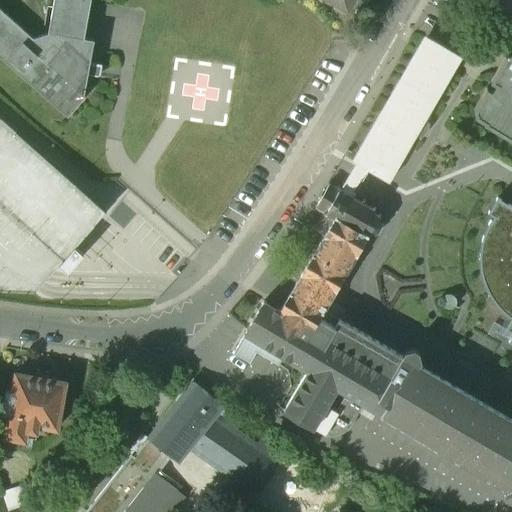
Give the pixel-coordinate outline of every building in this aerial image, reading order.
[(53,0),(48,33),(34,38),(0,8),(0,56),(67,116),(85,96),(84,95),(94,40),(83,39),(90,0),(53,0)] [(326,0),(348,12),(354,0),(326,0)] [(494,0),(485,0),(476,17),(486,23),(498,2),(494,0)] [(349,178),(341,191),(352,197),(354,193),(359,184),(367,171),(387,183),(459,58),(425,38),(353,163),(356,165),(349,178)] [(511,53),(511,54),(504,56),(489,82),(495,85),(491,91),(486,88),(473,109),(476,117),(484,122),(483,123),(511,140),(511,53)] [(0,116),(0,288),(2,291),(37,293),(41,288),(53,275),(106,216),(111,211),(0,116)] [(338,189),(330,185),(329,183),(327,183),(328,185),(325,190),(324,190),(322,192),(324,193),(320,198),(319,198),(318,200),(319,201),(316,206),(314,206),(315,208),(316,207),(324,212),(322,213),(323,215),(324,215),(314,230),(323,236),(356,255),(368,235),(376,232),(376,233),(378,231),(377,230),(380,225),(381,226),(382,224),(381,223),(379,217),(382,215),(381,214),(378,215),(372,212),(373,210),(376,210),(376,208),(372,209),(363,204),(365,200),(364,199),(361,203),(353,198),(355,195),(354,193),(352,197),(341,191),(340,191),(339,187),(337,187),(338,189)] [(511,206),(497,198),(487,214),(493,217),(491,222),(490,221),(481,240),(479,254),(480,271),(484,285),(492,300),(501,311),(511,319),(505,330),(511,333),(511,335),(508,343),(511,345),(511,206)] [(323,236),(279,312),(262,302),(232,353),(249,362),(259,345),(306,372),(283,412),(313,429),(325,409),(336,390),(362,406),(508,490),(504,496),(511,500),(511,422),(338,322),(334,328),(318,320),(356,255),(323,236)] [(372,332),(364,328),(360,334),(368,339),(372,332)] [(35,371),(30,370),(29,376),(15,374),(11,392),(6,391),(2,414),(7,415),(3,438),(24,442),(25,438),(35,440),(36,433),(45,435),(46,428),(56,429),(64,383),(50,380),(51,374),(47,373),(48,371),(35,369),(35,371)] [(219,407),(192,385),(147,440),(168,457),(179,444),(253,493),(281,451),(262,437),(255,447),(211,418),(219,407)] [(336,390),(325,409),(335,415),(324,435),(323,437),(327,438),(331,437),(338,436),(344,432),(349,427),(362,406),(336,390)] [(325,409),(313,429),(324,435),(335,415),(325,409)] [(168,457),(147,440),(86,511),(122,511),(157,470),(168,457)] [(176,511),(189,496),(157,470),(122,511),(176,511)]
